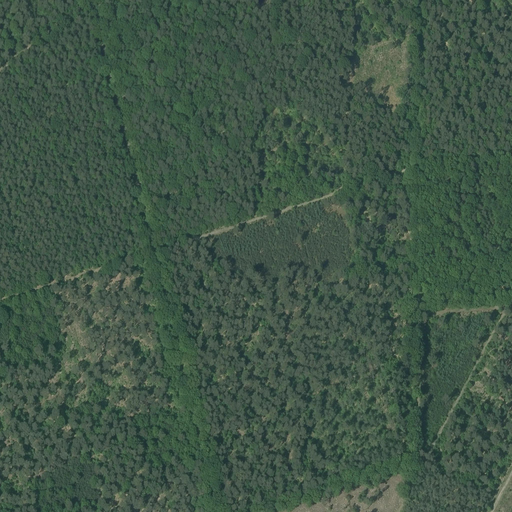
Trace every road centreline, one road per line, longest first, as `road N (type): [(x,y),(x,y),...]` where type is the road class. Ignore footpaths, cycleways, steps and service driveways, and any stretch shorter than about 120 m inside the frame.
road 1 (track): [(412,466),(420,164)]
road 2 (track): [(154,251),(420,164)]
road 3 (track): [(154,251),(217,511)]
road 4 (track): [(92,0),(154,251)]
road 5 (track): [(511,156),(420,164),(421,0)]
road 6 (track): [(423,463),(511,306)]
road 7 (track): [(258,511),(423,463)]
road 8 (track): [(154,251),(0,301)]
